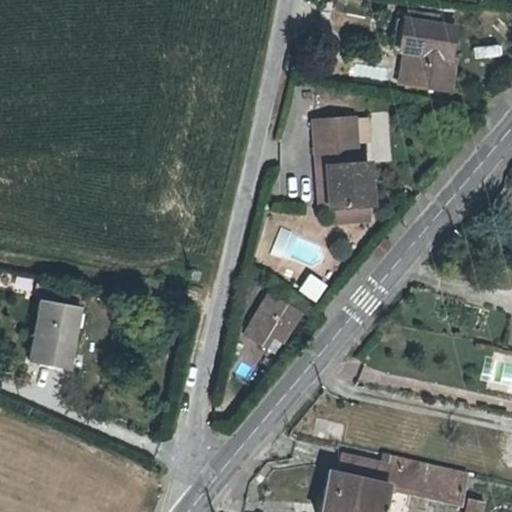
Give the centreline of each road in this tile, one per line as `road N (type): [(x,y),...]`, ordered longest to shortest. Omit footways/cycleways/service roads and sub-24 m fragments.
road 1 (unclassified): [(188,509),(196,415),(290,0)]
road 2 (tertiary): [(188,509),(511,128)]
